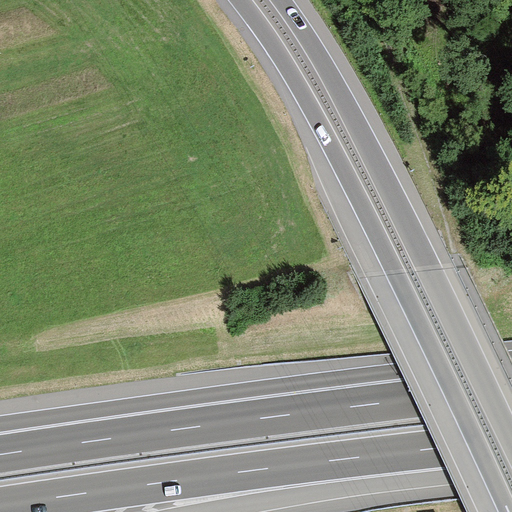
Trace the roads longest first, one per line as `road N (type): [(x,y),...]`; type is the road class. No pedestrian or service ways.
road 1 (motorway): [(240,0),(306,98),(508,511)]
road 2 (motorway): [(0,505),(511,438)]
road 3 (motorway): [(511,358),(0,425)]
road 4 (motorway): [(511,388),(0,454)]
road 5 (motorway): [(511,441),(365,141),(281,0)]
